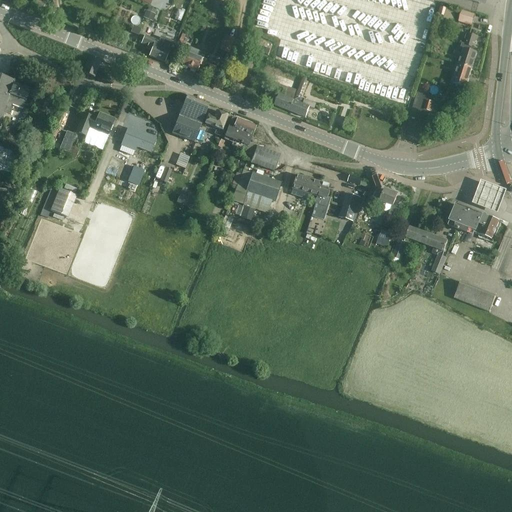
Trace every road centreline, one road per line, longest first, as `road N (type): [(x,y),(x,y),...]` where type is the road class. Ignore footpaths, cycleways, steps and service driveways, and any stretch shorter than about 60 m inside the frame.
road 1 (tertiary): [(386,164),(0,11)]
road 2 (tertiary): [(386,164),(429,167),(505,146)]
